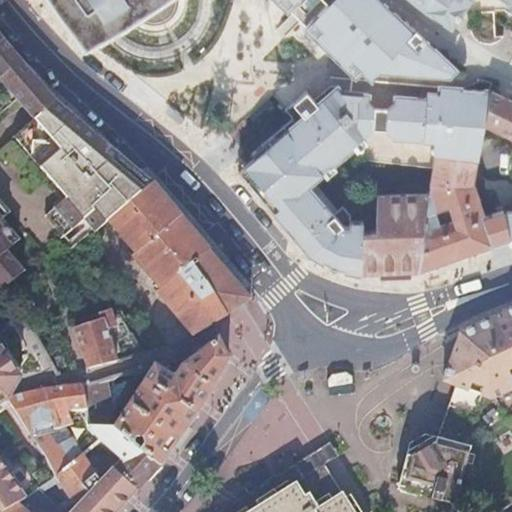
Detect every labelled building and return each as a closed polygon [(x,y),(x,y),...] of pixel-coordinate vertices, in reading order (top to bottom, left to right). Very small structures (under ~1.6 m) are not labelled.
[(52,0),(88,43),(140,0),(52,0)] [(275,0),(285,10),(288,7),(280,0),(275,0)] [(329,0),(294,0),(288,7),(306,25),(329,0)] [(380,0),(329,0),(306,25),(349,66),(350,67),(449,73),(455,67),(404,19),(402,21),(380,0)] [(468,0),(408,0),(426,14),(450,30),(467,3),(468,0)] [(511,0),(468,0),(467,3),(476,8),(478,9),(485,9),(490,0),(511,12),(511,0)] [(500,8),(511,14),(511,12),(490,0),(485,9),(493,8),(500,8)] [(493,8),(485,9),(478,9),(476,8),(475,9),(473,11),(471,13),(469,16),(468,19),(468,22),(468,25),(468,28),(469,31),(471,34),(473,36),(476,38),(478,39),(481,40),(484,41),(487,41),(490,40),(493,39),(496,37),(498,35),(500,33),(495,33),(493,8)] [(349,66),(306,25),(304,27),(346,68),(349,66)] [(0,290),(1,292),(53,242),(59,242),(67,252),(87,234),(91,238),(97,233),(94,230),(102,223),(105,226),(131,202),(151,183),(145,181),(94,136),(53,100),(0,37),(0,290)] [(371,158),(388,91),(344,88),(339,83),(332,83),(314,96),(307,88),(284,106),(291,115),(295,119),(252,154),(243,161),(314,251),(339,262),(368,261),(369,225),(369,219),(355,218),(353,210),(345,201),(339,206),(314,176),(356,143),(369,157),(371,158)] [(441,95),(388,91),(371,158),(437,162),(439,151),(483,156),(485,136),(492,89),(442,86),(441,95)] [(511,98),(492,89),(485,136),(511,137),(511,206),(509,206),(492,212),(480,175),(483,156),(439,151),(437,162),(436,165),(432,189),(419,269),(426,269),(511,239),(511,98)] [(295,119),(291,115),(249,150),(252,154),(295,119)] [(310,256),(343,271),(368,270),(368,261),(339,262),(314,251),(243,161),(236,167),(271,212),(274,210),(310,256)] [(169,207),(151,183),(131,202),(105,226),(113,235),(118,231),(136,251),(133,254),(160,286),(156,290),(188,327),(192,332),(209,322),(229,311),(189,263),(199,257),(209,251),(169,207)] [(379,225),(369,225),(368,261),(368,270),(419,269),(432,189),(382,191),(380,220),(379,225)] [(109,248),(97,233),(91,238),(87,234),(67,252),(82,270),(109,248)] [(250,299),(209,251),(199,257),(189,263),(229,311),(248,301),(250,299)] [(86,325),(117,315),(113,310),(84,318),(86,325)] [(511,311),(498,317),(482,326),(465,335),(450,388),(459,392),(442,448),(413,464),(403,497),(454,511),(508,511),(511,510),(511,311)] [(76,329),(88,369),(116,361),(107,331),(124,325),(117,315),(86,325),(76,329)] [(201,406),(228,360),(214,339),(180,367),(174,377),(154,365),(116,424),(158,464),(195,416),(201,406)] [(0,348),(0,511),(6,511),(19,505),(24,500),(0,465),(0,402),(6,399),(8,396),(9,395),(20,377),(17,373),(2,351),(0,348)] [(6,348),(2,351),(17,373),(21,370),(6,348)] [(330,380),(331,387),(355,384),(355,377),(348,374),(332,376),(330,380)] [(82,384),(19,394),(9,396),(13,403),(57,482),(62,483),(73,509),(85,497),(81,485),(96,472),(79,447),(93,443),(90,438),(94,434),(121,458),(113,467),(139,489),(160,466),(158,464),(116,424),(90,426),(89,419),(73,424),(69,412),(86,407),(82,384)] [(6,399),(0,402),(0,411),(13,403),(9,396),(8,396),(6,399)] [(371,511),(331,446),(319,454),(354,511),(371,511)] [(254,511),(255,511),(298,485),(303,491),(330,474),(353,511),(354,511),(319,454),(222,511),(254,511)] [(85,497),(73,509),(74,511),(120,511),(140,491),(139,489),(113,467),(101,478),(96,472),(81,485),(85,497)] [(353,511),(330,474),(303,491),(298,485),(255,511),(254,511),(353,511)]
